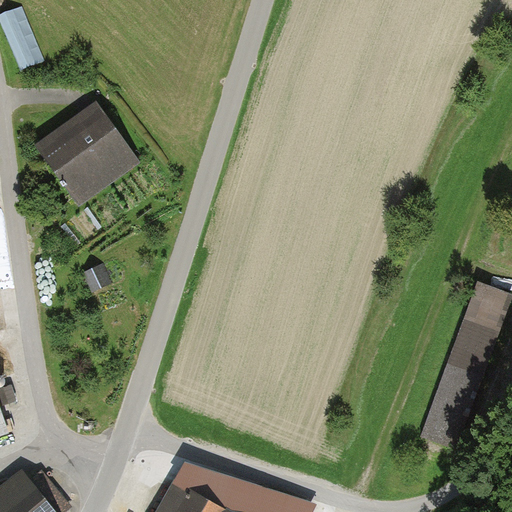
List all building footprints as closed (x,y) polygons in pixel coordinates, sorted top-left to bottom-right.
[(23,72),(48,62),(25,5),(0,15),(23,72)] [(142,163),(96,103),(37,149),(83,209),(142,163)] [(511,290),(479,281),(459,348),(495,359),(511,301),(511,290)] [(0,437),(8,435),(0,411),(0,437)] [(0,511),(53,511),(22,474),(0,492),(0,511)] [(221,511),(174,483),(159,511),(221,511)]
